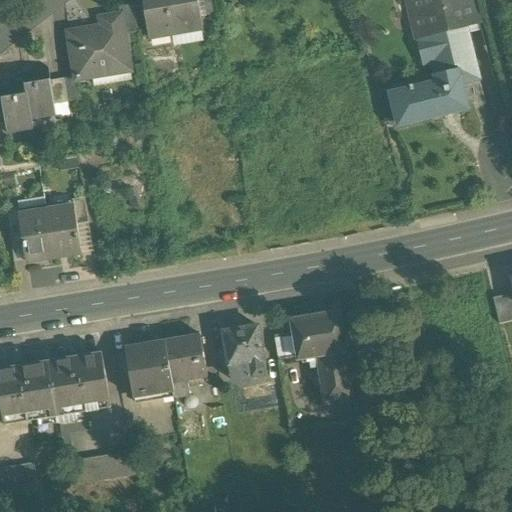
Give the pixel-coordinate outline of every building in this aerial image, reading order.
[(145,0),(152,40),(204,31),(198,0),(145,0)] [(475,0),(407,0),(417,39),(466,27),(467,29),(481,25),(482,25),(475,0)] [(134,6),(120,8),(121,17),(124,34),(138,32),(134,6)] [(103,30),(70,35),(77,77),(77,81),(94,78),(93,73),(130,67),(124,34),(121,17),(102,20),(103,30)] [(481,25),(467,29),(468,35),(482,31),(481,25)] [(458,71),(462,85),(480,81),(468,35),(467,29),(466,27),(417,39),(424,66),(433,64),(437,76),(458,71)] [(50,69),(24,74),(25,83),(32,121),(58,117),(56,105),(52,81),(50,69)] [(458,71),(437,76),(438,84),(415,90),(414,86),(411,87),(412,90),(392,95),(399,126),(467,108),(462,85),(458,71)] [(77,77),(65,79),(69,103),(81,101),(77,81),(77,77)] [(65,79),(52,81),(56,105),(69,103),(65,79)] [(25,83),(0,87),(2,100),(6,123),(8,134),(33,130),(32,121),(25,83)] [(90,224),(86,200),(72,203),(73,206),(76,226),(90,224)] [(73,206),(47,210),(55,260),(81,255),(76,226),(73,206)] [(47,210),(18,215),(21,235),(26,264),(55,260),(47,210)] [(17,212),(7,214),(11,237),(21,235),(18,215),(17,212)] [(511,296),(495,301),(502,326),(511,323),(511,296)] [(341,314),(292,322),(299,360),(324,356),(346,352),(347,352),(341,314)] [(292,322),(272,326),(279,364),(299,360),(292,322)] [(259,327),(225,332),(228,350),(222,351),(224,367),(242,364),(244,380),(264,376),(262,361),(263,360),(259,327)] [(201,335),(164,342),(172,389),(200,384),(198,378),(208,376),(201,335)] [(164,342),(125,349),(133,399),(135,399),(136,405),(173,397),(172,389),(164,342)] [(346,352),(324,356),(332,401),(354,397),(346,352)] [(103,357),(52,365),(60,414),(111,406),(103,357)] [(52,365),(0,374),(0,394),(5,423),(60,414),(52,365)] [(138,450),(80,459),(83,481),(142,473),(138,450)] [(292,460),(276,462),(277,471),(294,468),(292,460)] [(41,462),(5,466),(8,490),(44,486),(41,462)] [(308,511),(307,500),(285,504),(285,511),(308,511)]
